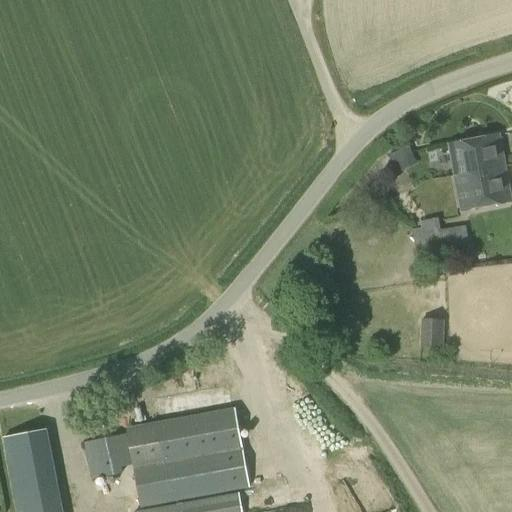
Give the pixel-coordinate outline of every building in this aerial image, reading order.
[(498,135),(449,144),(461,210),(511,201),(498,135)] [(417,164),(409,147),(389,156),(397,173),(417,164)] [(458,270),(450,229),(440,231),(439,225),(412,230),(421,277),(458,270)] [(442,349),(444,321),(421,319),(419,347),(442,349)] [(249,488),(234,409),(128,429),(129,435),(85,443),(92,479),(124,473),(123,466),(134,464),(142,507),(249,488)] [(18,511),(61,511),(45,428),(4,436),(18,511)] [(243,511),(240,493),(135,511),(243,511)]
